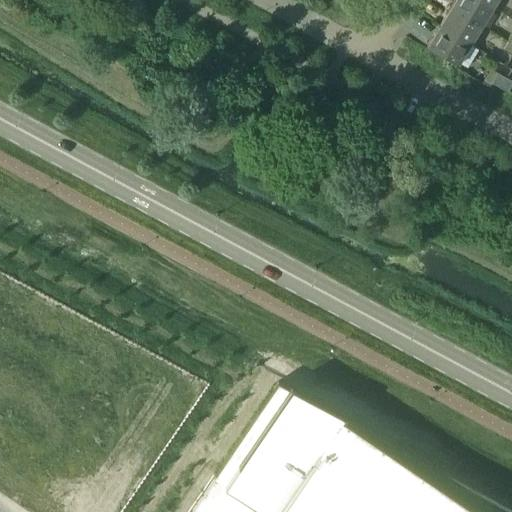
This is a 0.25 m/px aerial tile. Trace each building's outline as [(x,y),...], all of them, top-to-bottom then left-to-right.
[(481,24),(492,6),(482,0),(454,0),(451,6),(481,24)] [(470,43),(481,24),(451,6),(439,24),(470,43)] [(470,43),(439,24),(428,43),(458,62),(470,43)] [(511,54),(511,43),(508,41),(503,49),(511,54)] [(500,86),(505,76),(497,72),(492,82),(500,86)] [(511,79),(505,76),(500,86),(508,91),(511,83),(511,79)] [(214,472),(213,474),(254,502),(247,511),(483,511),(342,415),(344,412),(291,383),(289,386),(277,380),(257,410),(215,472),(214,472)]
